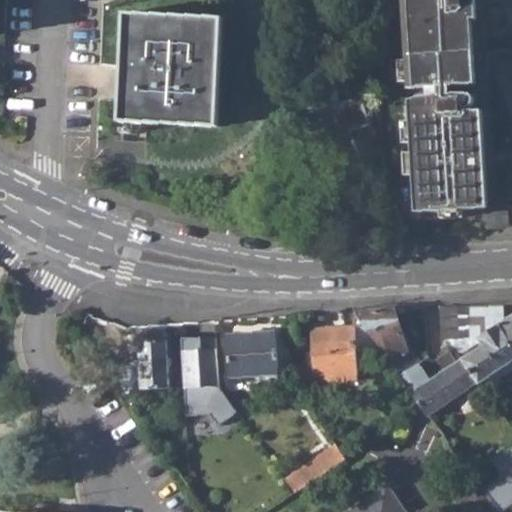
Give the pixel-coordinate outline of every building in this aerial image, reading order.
[(425,85),(464,83),(474,83),(470,17),(476,17),(474,0),(400,0),(406,86),(425,85)] [(116,114),(214,120),(220,18),(123,11),(116,114)] [(464,83),(425,85),(425,94),(407,98),(414,210),(486,206),(480,109),(466,109),(466,106),(471,105),(474,100),(472,93),(465,92),(464,83)] [(365,128),(374,125),(363,91),(300,112),(311,144),(332,137),(341,164),(373,153),(365,128)] [(511,204),(495,205),(496,225),(511,224),(511,204)] [(443,335),(446,339),(457,337),(469,334),(467,304),(440,306),(443,335)] [(411,346),(410,341),(403,343),(399,331),(402,331),(395,309),(356,311),(365,325),(381,347),(400,374),(421,359),(411,346)] [(478,380),(480,383),(511,360),(511,314),(477,337),(482,344),(462,358),(478,380)] [(362,363),(362,358),(357,358),(355,325),(312,328),(316,392),(331,391),(331,382),(358,380),(358,364),(362,363)] [(370,355),(381,347),(365,325),(355,325),(357,358),(362,358),(361,357),(370,355)] [(407,330),(402,331),(399,331),(403,343),(410,341),(407,330)] [(228,334),(231,377),(279,375),(277,331),(228,334)] [(218,336),(181,337),(186,416),(209,414),(218,426),(238,412),(220,389),(218,336)] [(106,365),(150,426),(170,390),(168,340),(140,341),(141,363),(106,365)] [(400,374),(430,415),(478,380),(462,358),(440,373),(427,355),(421,359),(400,374)] [(511,444),(474,471),(502,511),(511,505),(511,444)] [(289,479),(298,491),(347,458),(338,445),(289,479)] [(407,511),(395,495),(372,511),(407,511)]
